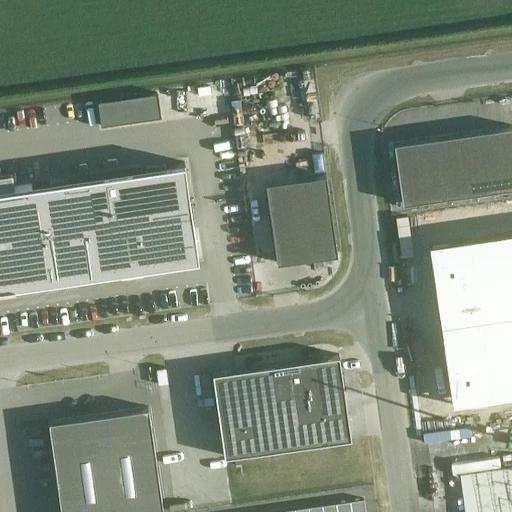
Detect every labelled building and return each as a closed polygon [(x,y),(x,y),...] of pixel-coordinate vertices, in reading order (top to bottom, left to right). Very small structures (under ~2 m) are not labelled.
[(157,92),(97,101),(100,125),(161,117),(157,92)] [(511,125),(394,143),(402,203),(511,187),(511,125)] [(14,186),(0,188),(0,286),(120,269),(121,274),(123,274),(123,271),(131,270),(140,269),(140,271),(143,271),(142,266),(198,258),(184,161),(14,186)] [(325,174),(265,182),(277,262),(337,254),(325,174)] [(511,231),(428,244),(439,317),(511,306),(511,231)] [(511,396),(511,306),(439,317),(452,405),(511,396)] [(339,354),(212,372),(224,455),(351,437),(344,390),(342,374),(339,354)] [(162,511),(148,407),(49,421),(61,511),(162,511)] [(511,511),(511,467),(461,475),(466,511),(511,511)] [(365,511),(364,498),(349,500),(350,511),(365,511)] [(350,511),(349,500),(335,502),(336,511),(350,511)] [(336,511),(335,502),(322,504),(322,511),(336,511)]
